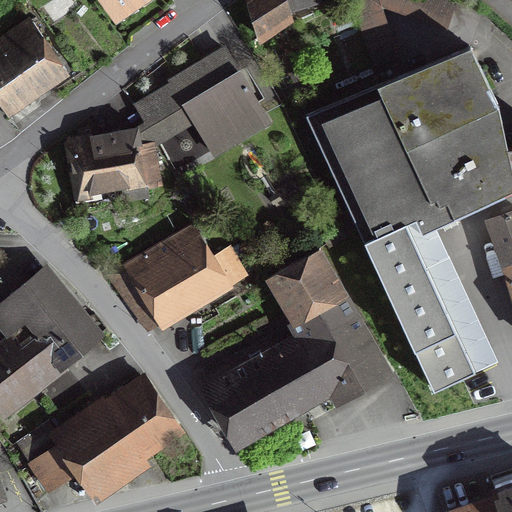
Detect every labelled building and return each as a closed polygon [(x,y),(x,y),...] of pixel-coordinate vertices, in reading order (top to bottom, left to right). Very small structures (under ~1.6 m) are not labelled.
[(146,0),(93,0),(110,24),(146,0)] [(310,0),(250,0),(248,2),(259,35),(292,14),(289,7),(310,0)] [(61,79),(25,29),(0,46),(0,113),(5,120),(61,79)] [(511,186),(497,115),(471,54),(304,117),(367,243),(406,225),(417,220),(421,233),(511,191),(511,186)] [(263,124),(226,55),(164,94),(206,165),(263,124)] [(132,149),(129,132),(69,143),(78,198),(159,184),(152,146),(132,149)] [(511,221),(491,228),(511,293),(511,221)] [(435,393),(473,372),(406,225),(367,243),(435,393)] [(225,292),(189,229),(121,268),(156,331),(225,292)] [(383,380),(316,254),(268,279),(298,336),(209,383),(239,438),(335,388),(342,401),(383,380)] [(0,308),(0,324),(10,337),(29,321),(63,363),(95,336),(43,273),(0,308)] [(0,405),(4,411),(63,363),(29,321),(10,337),(0,345),(0,405)] [(73,475),(86,495),(139,460),(136,455),(177,429),(147,383),(46,450),(49,454),(28,468),(45,493),(73,475)] [(511,511),(511,482),(495,488),(497,495),(502,511),(511,511)] [(502,511),(497,495),(446,511),(502,511)]
